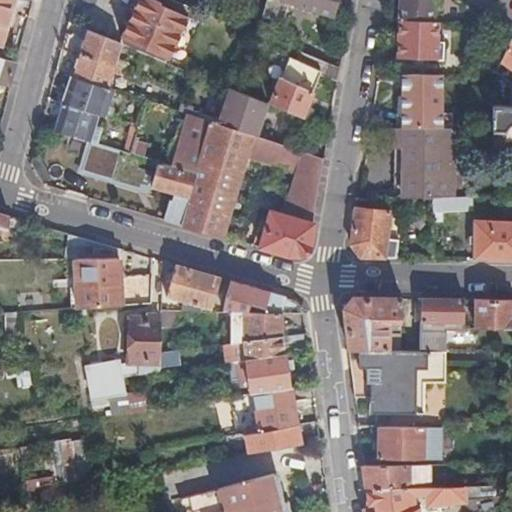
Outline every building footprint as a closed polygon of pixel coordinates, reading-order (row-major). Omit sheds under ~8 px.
[(13,0),(0,0),(0,41),(1,41),(13,0)] [(157,0),(139,0),(123,37),(169,58),(188,17),(160,4),(161,2),(157,0)] [(288,0),(297,3),(296,6),(332,18),(337,0),(288,0)] [(399,0),(399,20),(434,22),(434,0),(399,0)] [(241,32),(210,17),(193,51),(224,66),(241,32)] [(434,22),(399,20),(398,58),(437,59),(438,22),(434,22)] [(122,43),(86,28),(84,35),(73,32),(72,34),(66,32),(65,38),(62,48),(114,66),(122,43)] [(481,68),(495,75),(496,72),(507,47),(494,38),(481,68)] [(499,73),(511,83),(511,82),(511,38),(507,47),(496,72),(499,73)] [(106,88),(114,66),(62,48),(59,59),(57,70),(71,75),(71,76),(106,88)] [(302,118),(306,107),(320,74),(337,81),(340,67),(305,53),(301,62),(290,57),(269,104),(302,118)] [(0,81),(11,85),(17,62),(0,56),(0,81)] [(100,114),(107,116),(114,90),(106,88),(71,76),(71,75),(57,70),(53,84),(67,89),(64,101),(100,114)] [(443,74),(402,73),(401,127),(443,128),(443,74)] [(256,136),(267,103),(232,88),(221,118),(215,116),(213,122),(256,136)] [(96,128),(100,114),(64,101),(63,102),(49,98),(46,112),(59,117),(55,129),(92,141),(98,142),(102,130),(96,128)] [(202,105),(185,98),(179,111),(186,113),(197,116),(202,105)] [(493,105),(482,105),(482,129),(493,129),(492,121),(493,105)] [(511,105),(511,106),(493,105),(492,121),(493,129),(493,150),(504,150),(505,131),(506,130),(509,123),(511,122),(511,105)] [(312,110),(306,107),(302,118),(307,120),(312,110)] [(297,172),(289,199),(286,199),(281,214),(287,216),(290,208),(301,211),(298,219),(313,223),(317,200),(324,158),(256,136),(213,122),(197,116),(186,113),(171,165),(197,173),(182,225),(222,236),(246,155),(297,172)] [(140,127),(132,124),(124,150),(133,153),(136,141),(140,127)] [(394,127),(394,148),(404,148),(404,198),(434,197),(451,197),(452,128),(443,128),(401,127),(394,127)] [(142,156),(133,153),(124,150),(121,149),(98,142),(92,141),(83,170),(112,178),(142,187),(142,184),(152,186),(159,161),(142,156)] [(146,144),(136,141),(133,153),(142,156),(146,144)] [(404,148),(394,148),(394,198),(404,198),(404,148)] [(170,201),(165,220),(182,225),(197,173),(171,165),(159,161),(152,186),(179,194),(178,200),(181,201),(180,205),(170,201)] [(466,208),(466,196),(451,197),(434,197),(433,208),(466,208)] [(361,257),(397,257),(399,241),(387,239),(390,211),(355,207),(351,244),(361,257)] [(270,211),(267,222),(260,247),(289,256),(300,256),(311,245),(312,236),(313,223),(298,219),(301,211),(290,208),(287,216),(281,214),(270,211)] [(0,238),(6,240),(10,216),(0,212),(0,238)] [(475,221),(475,258),(476,258),(477,257),(511,258),(511,222),(496,222),(496,220),(493,220),(492,222),(475,221)] [(118,256),(120,248),(104,243),(69,234),(67,248),(65,259),(75,258),(118,258),(118,256)] [(122,305),(118,258),(75,258),(78,308),(122,305)] [(180,310),(204,311),(205,307),(211,309),(221,277),(194,269),(175,264),(166,295),(183,300),(180,310)] [(230,280),(225,296),(265,307),(264,311),(283,312),(304,313),(303,304),(297,300),(271,292),(253,287),(230,280)] [(348,349),(401,349),(401,297),(352,296),(343,308),(345,325),(348,349)] [(420,298),(420,349),(445,350),(446,329),(464,329),(464,327),(464,298),(420,298)] [(475,299),(475,327),(511,327),(511,315),(511,301),(511,299),(498,299),(475,299)] [(174,327),(174,310),(169,310),(161,310),(161,320),(161,327),(174,327)] [(227,310),(226,311),(225,343),(243,341),(243,340),(282,335),(283,312),(264,311),(227,310)] [(161,327),(161,320),(132,319),(131,360),(147,360),(147,373),(160,371),(160,367),(160,353),(161,327)] [(284,353),(282,336),(282,335),(243,340),(243,341),(245,359),(246,358),(284,353)] [(348,349),(351,367),(367,367),(367,382),(385,383),(384,412),(423,412),(424,381),(445,382),(445,350),(420,349),(401,349),(348,349)] [(180,351),(160,353),(160,367),(180,365),(180,351)] [(251,393),(288,387),(284,353),(246,358),(251,393)] [(245,359),(228,361),(233,396),(251,393),(246,358),(245,359)] [(233,396),(231,396),(238,434),(246,433),(296,424),(290,387),(288,387),(251,393),(233,396)] [(127,394),(130,411),(144,409),(142,389),(127,391),(127,394)] [(130,411),(127,394),(111,397),(114,414),(130,412),(130,411)] [(296,424),(246,433),(248,445),(242,446),(243,452),(300,443),(296,424)] [(422,459),(423,426),(379,426),(378,458),(422,459)] [(77,479),(74,462),(71,440),(71,438),(53,441),(54,448),(58,475),(59,482),(77,479)] [(74,462),(86,460),(82,439),(71,440),(74,462)] [(54,448),(53,441),(21,446),(22,453),(54,448)] [(90,477),(87,460),(86,460),(74,462),(77,479),(90,477)] [(408,464),(364,465),(367,487),(429,486),(429,474),(408,474),(408,464)] [(286,511),(277,472),(218,487),(189,495),(192,511),(286,511)] [(59,482),(58,475),(26,480),(28,487),(59,482)] [(427,504),(429,504),(462,499),(460,486),(429,486),(367,487),(369,502),(370,511),(421,511),(420,504),(427,502),(427,504)] [(430,511),(429,504),(427,504),(427,502),(420,504),(421,511),(430,511)]
